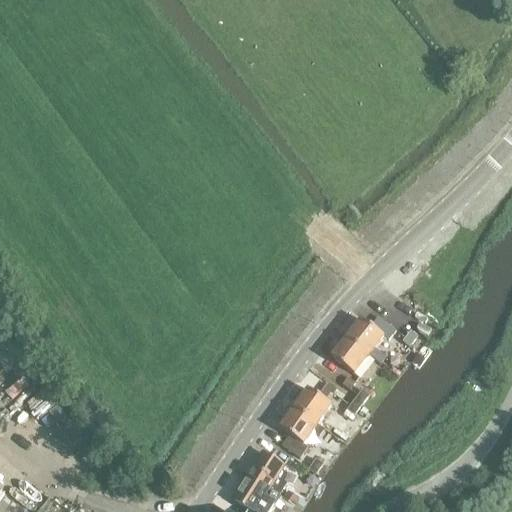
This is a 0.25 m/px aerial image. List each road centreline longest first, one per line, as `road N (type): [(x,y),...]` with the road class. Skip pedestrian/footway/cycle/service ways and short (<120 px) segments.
road 1 (tertiary): [(511,146),(310,352),(202,511)]
road 2 (unclassified): [(388,511),(472,459),(511,400)]
